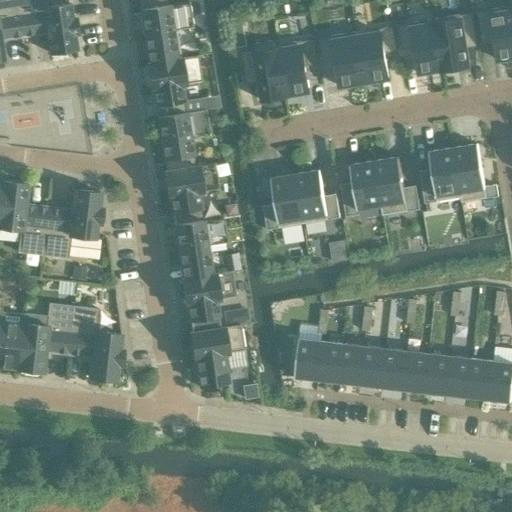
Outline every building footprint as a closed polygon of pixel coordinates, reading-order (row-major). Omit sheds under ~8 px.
[(0,0),(0,61),(3,61),(0,39),(11,37),(11,39),(24,37),(18,0),(0,0)] [(43,0),(18,0),(24,37),(36,35),(36,34),(47,32),(50,54),(76,50),(74,34),(78,34),(75,18),(71,19),(69,4),(45,8),(43,0)] [(140,10),(149,64),(177,59),(172,31),(193,28),(189,2),(140,10)] [(511,57),(511,6),(489,10),(489,11),(478,13),(482,37),(493,35),(498,60),(511,57)] [(443,70),(468,66),(464,40),(476,38),(472,14),(460,16),(460,15),(435,19),(443,70)] [(398,26),(402,50),(414,48),(418,73),(442,70),(443,70),(435,19),(410,23),(410,24),(398,26)] [(357,37),(356,37),(364,83),(389,78),(385,53),(396,51),(392,27),(380,29),(380,33),(357,37)] [(357,37),(357,32),(331,36),(331,37),(319,39),(323,63),(335,61),(339,87),(364,83),(356,37),(357,37)] [(301,41),(277,45),(285,96),(286,96),(286,95),(310,92),(305,66),(317,64),(313,40),(302,42),(301,41)] [(285,96),(277,45),(277,41),(251,45),(252,50),(240,52),(244,76),(256,74),(260,100),(285,96)] [(149,64),(147,64),(151,90),(153,89),(155,105),(157,117),(185,113),(183,101),(181,85),(202,82),(197,56),(177,59),(149,64)] [(192,154),(191,151),(189,139),(191,138),(210,135),(206,110),(185,113),(157,117),(164,159),(173,158),(175,170),(193,167),(191,155),(192,154)] [(478,143),(453,147),(462,202),(498,196),(497,184),(485,186),(478,143)] [(453,147),(429,151),(433,177),(421,180),(425,203),(460,197),(461,202),(462,202),(453,147)] [(399,156),(374,160),(383,215),(420,209),(416,185),(404,187),(399,156)] [(374,160),(350,164),(354,190),(342,192),(346,216),(358,214),(358,209),(381,205),(383,215),(374,160)] [(175,170),(164,171),(168,197),(170,197),(172,213),(174,225),(202,220),(200,208),(198,192),(219,189),(215,163),(193,167),(175,170)] [(320,169),(296,173),(304,223),(340,217),(336,193),(325,195),(320,169)] [(296,173),(271,177),(275,203),(264,205),(267,229),(304,223),(296,173)] [(18,252),(43,255),(48,207),(36,206),(35,207),(25,206),(27,184),(21,184),(21,182),(7,180),(7,182),(2,181),(0,199),(0,227),(20,230),(18,252)] [(48,207),(43,255),(68,258),(70,236),(95,239),(97,223),(100,224),(102,208),(98,208),(100,193),(74,190),(72,211),(61,210),(61,209),(48,207)] [(202,220),(174,225),(183,278),(211,274),(206,246),(227,243),(223,217),(202,220)] [(187,304),(189,320),(191,332),(219,328),(217,316),(215,300),(236,296),(231,271),(211,274),(183,278),(181,279),(185,304),(187,304)] [(497,291),(496,303),(503,304),(505,292),(497,291)] [(453,292),(452,304),(460,305),(461,293),(453,292)] [(17,369),(18,369),(23,323),(22,323),(22,324),(0,321),(0,314),(2,299),(0,298),(0,366),(17,368),(17,369)] [(409,299),(408,311),(416,312),(417,300),(409,299)] [(56,353),(68,354),(74,306),(49,303),(48,315),(24,312),(23,323),(18,369),(43,372),(45,350),(56,351),(56,353)] [(496,303),(494,315),(502,316),(503,304),(496,303)] [(452,304),(451,316),(459,317),(460,305),(452,304)] [(74,306),(68,354),(81,355),(81,354),(92,355),(90,377),(116,380),(117,365),(121,365),(123,350),(119,349),(121,334),(96,331),(99,309),(74,306)] [(365,307),(363,319),(371,319),(373,307),(365,307)] [(321,310),(320,322),(327,323),(329,311),(321,310)] [(408,311),(406,323),(414,324),(416,312),(408,311)] [(363,319),(362,330),(370,331),(371,319),(363,319)] [(320,322),(318,334),(326,334),(327,323),(320,322)] [(193,358),(195,358),(200,387),(228,383),(223,354),(244,350),(240,325),(219,328),(191,332),(189,333),(193,358)] [(299,339),(295,377),(317,380),(321,341),(299,339)] [(321,341),(317,380),(338,382),(343,344),(321,341)] [(343,344),(338,382),(360,385),(364,346),(343,344)] [(364,346),(360,385),(381,387),(386,349),(364,346)] [(493,361),(489,399),(511,402),(511,393),(511,349),(495,348),(493,361)] [(386,349),(381,387),(403,390),(407,351),(386,349)] [(407,351),(403,390),(424,392),(429,353),(407,351)] [(429,353),(424,392),(446,395),(450,356),(429,353)] [(450,356),(446,395),(467,397),(472,358),(450,356)] [(472,358),(467,397),(489,399),(493,361),(472,358)] [(256,386),(242,388),(245,402),(259,400),(256,386)]
